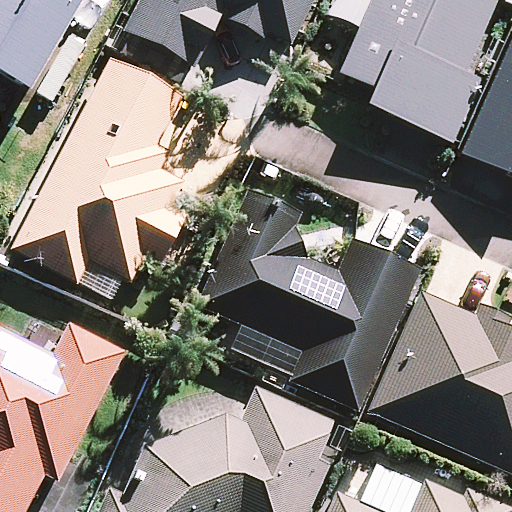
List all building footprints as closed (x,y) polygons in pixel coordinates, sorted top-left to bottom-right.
[(0,0),(0,70),(29,87),(79,0),(0,0)] [(140,0),(123,34),(189,69),(216,17),(281,51),(308,0),(140,0)] [(493,0),(335,0),(328,17),(357,29),(337,77),(371,91),(363,109),(447,143),(471,83),(461,78),(493,0)] [(511,35),(460,157),(511,179),(511,35)] [(118,279),(129,285),(140,263),(154,270),(180,218),(163,210),(177,183),(146,167),(180,101),(106,63),(9,252),(106,302),(118,279)] [(381,162),(271,116),(253,160),(362,206),(381,162)] [(298,217),(243,194),(195,309),(239,327),(232,344),(258,355),(292,369),(285,384),(354,412),(413,271),(348,244),(335,276),(282,254),(298,217)] [(511,332),(422,292),(367,414),(511,478),(511,332)] [(21,339),(0,328),(0,511),(22,511),(42,474),(57,481),(120,356),(62,326),(57,335),(30,321),(21,339)] [(307,511),(325,471),(315,467),(333,427),(252,391),(237,426),(221,419),(141,445),(118,498),(105,493),(96,511),(307,511)] [(501,511),(422,481),(409,511),(373,511),(331,495),(323,511),(501,511)]
